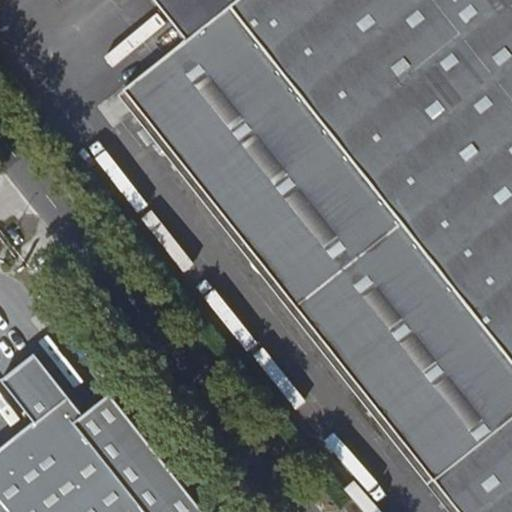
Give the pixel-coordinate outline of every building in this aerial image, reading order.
[(126,89),(459,511),(511,511),(511,0),(155,0),(188,41),(126,89)] [(120,94),(450,511),(459,511),(126,89),(120,94)] [(0,511),(206,511),(111,392),(84,413),(35,352),(23,362),(14,369),(2,379),(35,421),(0,448),(0,511)] [(9,363),(14,369),(23,362),(18,356),(9,363)] [(302,419),(346,467),(356,458),(312,410),(302,419)]
